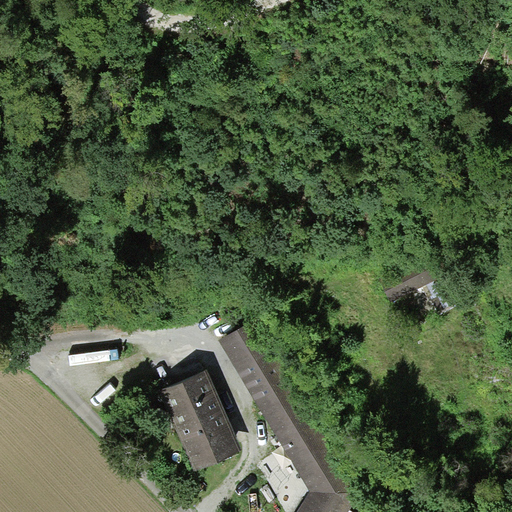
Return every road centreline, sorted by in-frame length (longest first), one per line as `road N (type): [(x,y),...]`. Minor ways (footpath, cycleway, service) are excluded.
road 1 (track): [(0,346),(199,323),(308,276),(345,278),(394,328)]
road 2 (track): [(178,511),(22,343)]
road 3 (track): [(207,511),(259,447),(199,323)]
road 4 (track): [(128,0),(155,19),(195,25),(274,0)]
